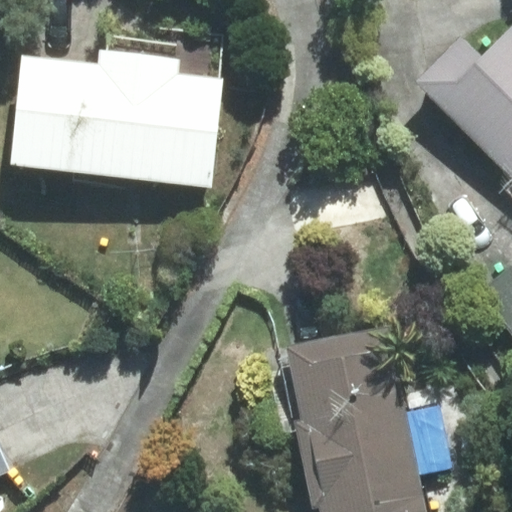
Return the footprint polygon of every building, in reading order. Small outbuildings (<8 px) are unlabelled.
[(473,41),(424,88),(511,178),(511,41),(492,61),(473,41)] [(26,62),(16,169),(218,186),(228,81),(179,77),(182,50),(107,43),(105,69),(26,62)] [(511,268),(480,291),(511,335),(511,268)] [(378,334),(293,350),(323,511),(432,511),(426,478),(464,470),(451,405),(394,416),(378,334)] [(0,440),(0,477),(14,471),(0,440)]
